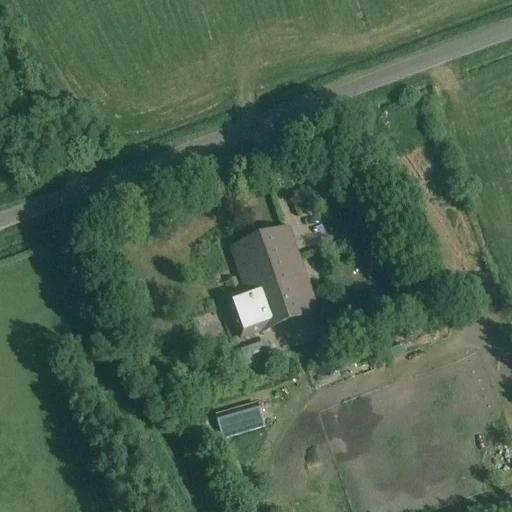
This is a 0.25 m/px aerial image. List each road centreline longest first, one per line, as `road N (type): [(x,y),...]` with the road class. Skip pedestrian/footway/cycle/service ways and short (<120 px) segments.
road 1 (unclassified): [(0,224),(511,36)]
road 2 (track): [(80,194),(71,159),(0,26)]
